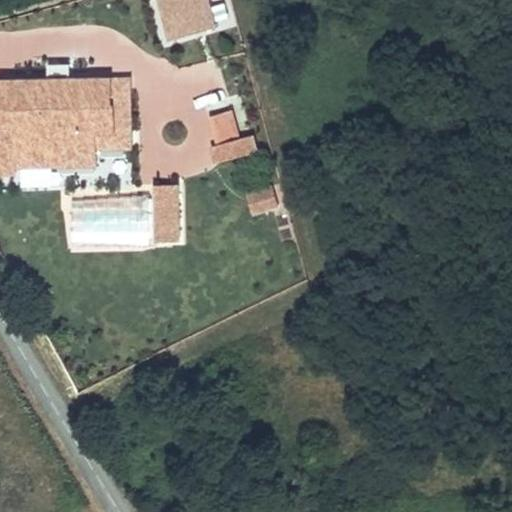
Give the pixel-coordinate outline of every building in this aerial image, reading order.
[(210,0),(156,0),(167,37),(217,23),(210,0)] [(107,73),(0,75),(0,167),(10,168),(10,160),(91,159),(91,142),(90,126),(111,126),(110,100),(108,100),(107,73)] [(124,73),(107,73),(108,100),(110,100),(111,126),(90,126),(91,142),(126,142),(124,73)] [(218,161),(254,151),(239,95),(203,104),(218,161)] [(181,243),(179,182),(152,183),(154,244),(181,243)] [(250,214),(278,206),(272,184),(244,192),(250,214)]
